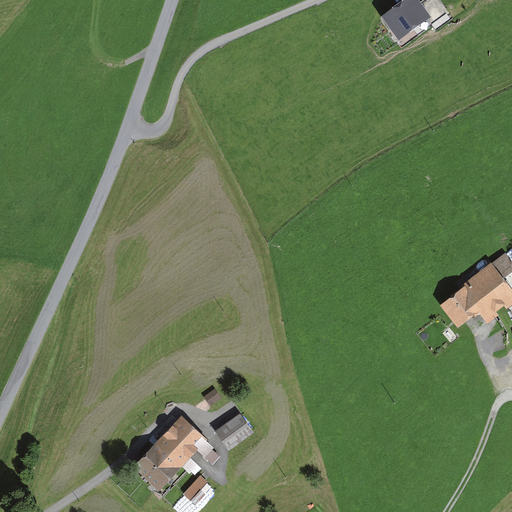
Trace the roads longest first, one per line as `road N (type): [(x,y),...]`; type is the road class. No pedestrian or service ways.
road 1 (unclassified): [(170,0),(103,190),(0,409)]
road 2 (track): [(511,395),(499,401),(447,511)]
